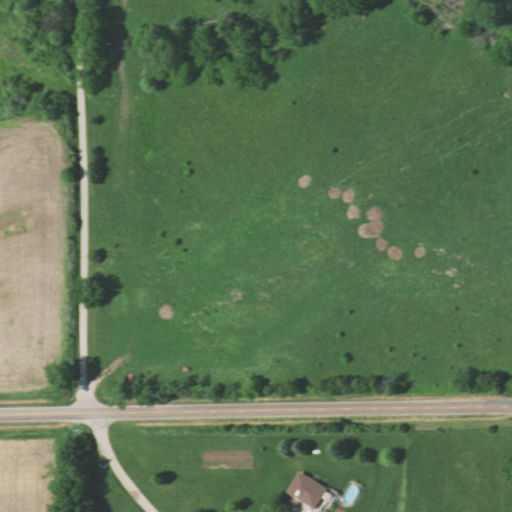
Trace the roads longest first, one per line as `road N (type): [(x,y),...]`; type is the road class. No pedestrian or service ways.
road 1 (secondary): [(0,412),(511,403)]
road 2 (residential): [(84,411),(82,0)]
